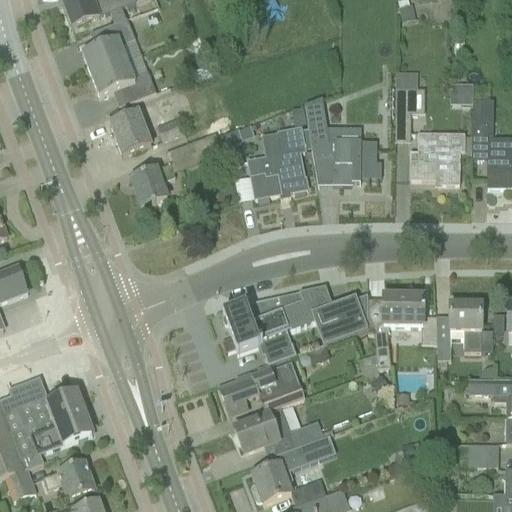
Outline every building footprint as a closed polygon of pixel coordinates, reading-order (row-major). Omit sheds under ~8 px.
[(81,0),(62,7),(72,34),(110,19),(121,15),(153,2),(151,0),(81,0)] [(194,3),(208,37),(235,27),(224,0),(199,0),(200,1),(194,3)] [(398,14),(401,27),(415,23),(412,10),(410,11),(408,4),(398,6),(400,13),(398,14)] [(121,15),(110,19),(114,30),(125,26),(121,15)] [(82,60),(91,82),(127,68),(122,55),(126,50),(135,47),(127,26),(90,40),(90,41),(97,38),(102,52),(82,60)] [(118,113),(119,114),(156,100),(147,79),(133,84),(127,68),(91,82),(100,105),(120,97),(125,111),(118,113)] [(396,95),(395,140),(410,140),(411,120),(417,120),(418,79),(397,79),(396,95)] [(322,105),(304,112),(308,135),(310,154),(313,172),(332,172),(331,193),(352,194),(352,190),(360,190),(360,186),(381,186),(381,170),(376,170),(377,148),(361,148),(361,131),(359,131),(358,148),(328,147),(322,105)] [(151,153),(136,112),(108,122),(110,129),(109,129),(122,164),(151,153)] [(511,157),(488,157),(488,128),(487,128),(487,113),(473,112),(472,128),(472,143),(471,163),(487,163),(487,194),(511,194),(511,157)] [(291,116),(294,133),(306,130),(303,114),(291,116)] [(157,132),(163,148),(185,139),(179,124),(157,132)] [(218,144),(230,175),(241,171),(234,150),(254,143),(250,132),(236,138),(218,144)] [(283,161),(248,168),(251,187),(255,206),(307,197),(303,177),(300,160),(304,159),(303,155),(300,137),(299,136),(279,139),(283,161)] [(440,192),(459,192),(460,159),(464,159),(465,141),(418,140),(417,159),(409,159),(409,187),(435,188),(435,187),(440,187),(440,192)] [(131,186),(142,216),(167,206),(161,191),(175,185),(173,178),(223,160),(224,162),(219,164),(222,178),(229,177),(228,175),(230,175),(218,144),(215,145),(214,142),(165,160),(169,172),(131,186)] [(0,247),(9,244),(0,220),(0,247)] [(0,310),(28,300),(18,274),(0,280),(0,310)] [(325,293),(226,316),(227,321),(224,323),(232,345),(228,346),(224,356),(225,360),(235,356),(237,361),(258,353),(262,363),(264,362),(268,373),(295,362),(285,337),(290,335),(291,337),(314,328),(323,352),(325,351),(325,352),(367,337),(367,327),(367,307),(368,302),(356,306),(354,300),(330,309),(325,293)] [(376,359),(377,376),(391,374),(387,339),(389,339),(389,335),(435,335),(435,324),(423,324),(423,317),(424,317),(424,312),(423,312),(423,303),(384,302),(383,311),(369,311),(369,307),(367,307),(367,327),(367,337),(368,341),(374,340),(376,359)] [(435,335),(436,367),(451,367),(450,339),(464,339),(464,358),(492,359),(492,338),(481,338),(482,311),(450,311),(450,326),(437,326),(437,324),(435,324),(435,335)] [(376,359),(359,365),(365,382),(377,378),(377,376),(376,359)] [(220,396),(229,422),(248,416),(245,407),(259,402),(266,421),(282,415),(304,406),(292,371),(275,377),(273,372),(266,374),(258,378),(259,382),(252,384),(251,381),(236,386),(237,390),(220,396)] [(369,389),(378,401),(390,392),(382,381),(380,382),(378,379),(374,381),(376,385),(369,389)] [(11,403),(0,407),(0,419),(22,479),(27,477),(43,471),(40,462),(72,449),(92,442),(76,400),(72,401),(49,410),(40,384),(8,397),(11,403)] [(511,387),(499,388),(479,387),(469,387),(469,398),(494,399),(494,409),(506,409),(506,426),(511,426),(511,387)] [(396,400),(395,410),(408,411),(409,400),(396,400)] [(235,436),(244,461),(291,443),(295,455),(333,440),(331,436),(322,440),(318,430),(291,440),(282,415),(266,421),(267,424),(235,436)] [(0,487),(5,485),(22,479),(0,419),(0,487)] [(253,493),(252,496),(256,507),(259,509),(261,508),(263,511),(291,502),(287,489),(293,487),(289,478),(319,467),(312,449),(263,467),(266,477),(252,482),(256,492),(253,493)] [(412,449),(401,453),(405,467),(416,463),(412,449)] [(468,463),(498,463),(499,452),(451,451),(450,462),(468,462),(468,463)] [(468,473),(498,474),(498,463),(468,463),(468,473)] [(62,492),(68,507),(95,497),(84,470),(43,485),(48,497),(62,492)] [(5,485),(15,510),(37,501),(27,477),(22,479),(5,485)] [(298,511),(299,511),(326,502),(320,486),(294,496),(299,511),(298,511)] [(348,511),(342,496),(326,503),(326,502),(299,511),(348,511)] [(503,511),(511,511),(511,501),(504,501),(503,511)] [(437,511),(434,503),(410,511),(437,511)]
